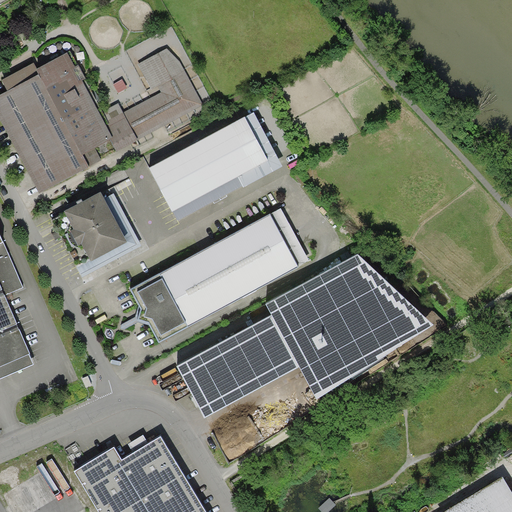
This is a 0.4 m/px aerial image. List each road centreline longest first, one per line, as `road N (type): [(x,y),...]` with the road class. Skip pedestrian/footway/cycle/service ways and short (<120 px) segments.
road 1 (track): [(326,0),(511,213)]
road 2 (residential): [(0,163),(113,396)]
road 3 (residential): [(113,396),(149,396),(180,418),(233,511)]
road 4 (residential): [(0,449),(113,396)]
